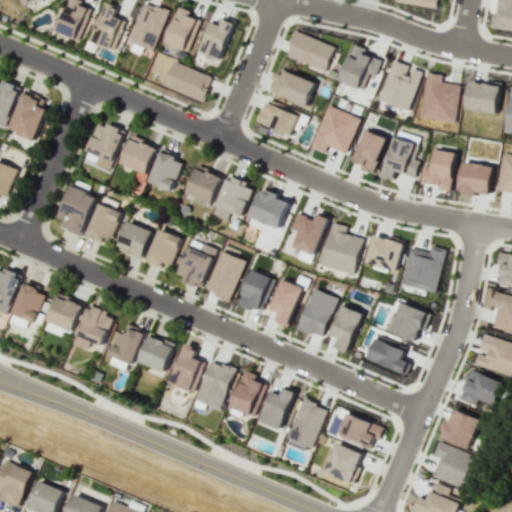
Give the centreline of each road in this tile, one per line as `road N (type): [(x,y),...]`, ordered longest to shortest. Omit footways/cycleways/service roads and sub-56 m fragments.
road 1 (residential): [(0,43),(386,207),(511,229)]
road 2 (residential): [(421,412),(0,231)]
road 3 (tertiary): [(0,380),(315,511)]
road 4 (residential): [(378,511),(457,324),(476,224)]
road 5 (residential): [(287,0),(511,55)]
road 6 (residential): [(87,81),(20,240)]
road 7 (residential): [(220,137),(278,0)]
